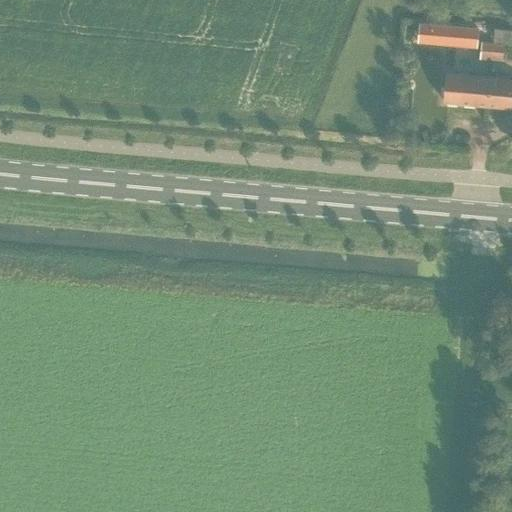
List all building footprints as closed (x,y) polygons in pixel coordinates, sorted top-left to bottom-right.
[(419,23),(418,43),(476,48),(478,28),(419,23)] [(482,41),(481,58),(492,59),(493,42),(482,41)] [(493,42),(492,59),(503,60),(505,44),(493,42)] [(445,101),(488,105),(490,76),(463,74),(447,73),(445,101)] [(511,78),(490,76),(488,105),(511,106),(511,78)]
